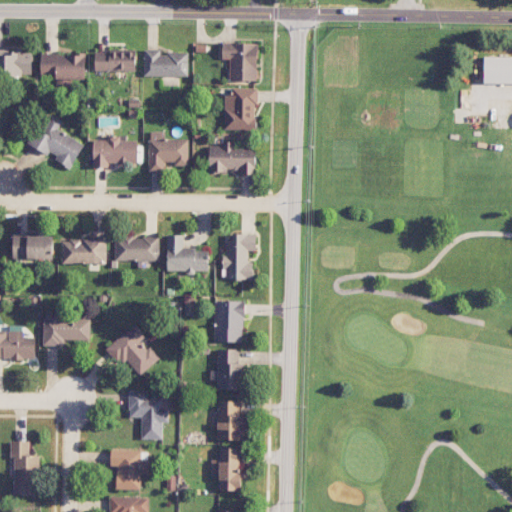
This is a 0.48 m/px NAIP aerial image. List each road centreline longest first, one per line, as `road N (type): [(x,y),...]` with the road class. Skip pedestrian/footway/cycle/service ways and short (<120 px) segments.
road 1 (tertiary): [(511,19),(0,11)]
road 2 (tertiary): [(300,13),(285,511)]
road 3 (residential): [(294,203),(29,200),(0,184)]
